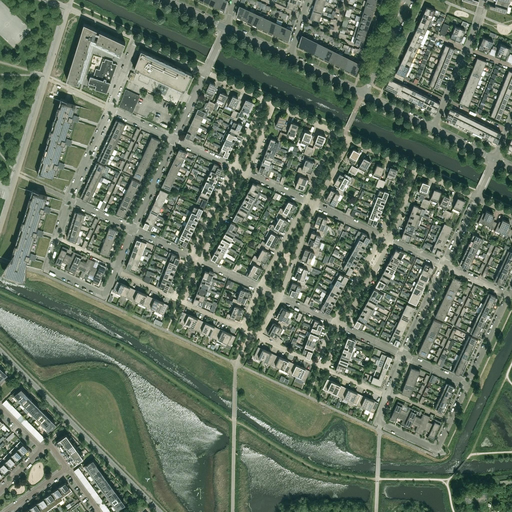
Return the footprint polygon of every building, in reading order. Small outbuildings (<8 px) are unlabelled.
[(225,10),(228,0),(227,0),(221,0),(220,7),(225,10)] [(375,9),(376,4),(367,1),(365,6),(375,9)] [(506,14),(508,6),(496,2),(495,6),(489,5),(488,8),(506,14)] [(242,18),(245,9),(245,8),(239,6),(236,15),(242,18)] [(250,11),(250,10),(247,9),(248,6),(245,6),(245,8),(245,9),(242,18),(247,20),(250,11)] [(373,14),(375,9),(365,6),(363,11),(373,14)] [(433,16),(436,10),(426,6),(424,11),(433,16)] [(252,22),(255,13),(250,11),(247,20),(252,22)] [(257,25),(260,16),(261,13),(261,12),(256,11),(255,13),(252,22),(257,25)] [(372,19),(373,14),(363,11),(362,16),(372,19)] [(431,20),(433,16),(424,11),(422,16),(431,20)] [(263,27),(265,18),(266,18),(265,18),(266,15),(261,13),(260,16),(257,25),(263,27)] [(370,25),(372,19),(362,16),(360,22),(370,25)] [(429,25),(431,20),(422,16),(420,21),(429,25)] [(268,30),(271,20),(265,18),(263,27),(268,30)] [(273,32),(276,23),(273,21),(273,20),(271,19),(271,20),(268,30),(273,32)] [(427,29),(429,25),(420,21),(418,25),(427,29)] [(368,30),(370,25),(360,22),(359,27),(368,30)] [(125,42),(84,23),(67,80),(79,84),(92,42),(121,55),(125,42)] [(284,37),(286,28),(286,27),(283,26),(284,24),(281,24),(281,25),(278,35),(284,37)] [(443,24),(439,36),(445,38),(449,26),(443,24)] [(425,34),(427,29),(418,25),(415,30),(425,34)] [(455,40),(460,27),(455,25),(455,26),(454,26),(452,30),(453,31),(450,38),(455,40)] [(368,30),(359,27),(356,26),(355,31),(367,35),(368,30)] [(464,35),(465,31),(464,30),(465,29),(460,27),(455,40),(460,42),(463,35),(464,35)] [(289,39),(292,30),(286,28),(284,37),(289,39)] [(422,39),(425,34),(415,30),(413,34),(422,39)] [(365,40),(367,35),(355,31),(353,36),(355,37),(365,40)] [(304,47),(307,37),(304,36),(304,34),(302,33),(298,44),(304,47)] [(420,43),(422,39),(413,34),(411,39),(420,43)] [(309,49),(312,41),(312,40),(309,39),(310,37),(307,36),(307,37),(304,47),(309,49)] [(363,46),(365,40),(355,37),(354,43),(363,46)] [(483,51),(488,39),(483,37),(483,38),(482,37),(480,41),(481,42),(478,49),(483,51)] [(418,48),(420,43),(411,39),(409,44),(418,48)] [(492,46),(493,42),(492,42),(493,41),(488,39),(483,51),(488,53),(491,46),(492,46)] [(314,52),(317,43),(317,42),(312,41),(309,49),(314,52)] [(319,55),(322,46),(323,45),(317,43),(314,52),(319,55)] [(416,53),(418,48),(409,44),(407,48),(416,53)] [(500,58),(505,46),(501,44),(500,45),(499,44),(498,49),(496,56),(500,58)] [(453,54),(455,48),(445,45),(443,50),(453,54)] [(325,57),(327,48),(328,47),(322,46),(319,55),(325,57)] [(509,53),(511,49),(510,49),(510,48),(505,46),(500,58),(505,60),(508,53),(509,53)] [(330,60),(333,50),(327,48),(325,57),(330,60)] [(414,57),(416,53),(407,48),(405,53),(414,57)] [(335,62),(338,51),(339,50),(333,49),(333,50),(330,60),(335,62)] [(192,73),(180,68),(141,50),(134,69),(184,92),(192,73)] [(451,59),(453,54),(443,50),(441,55),(451,59)] [(338,51),(335,62),(340,65),(343,56),(344,53),(338,51)] [(412,62),(414,57),(405,53),(403,58),(412,62)] [(448,64),(451,59),(441,55),(439,60),(448,64)] [(345,67),(348,59),(348,58),(343,56),(340,65),(345,67)] [(484,66),(486,61),(477,57),(475,62),(484,66)] [(112,78),(117,64),(112,63),(113,61),(103,58),(100,69),(96,68),(95,72),(112,78)] [(409,66),(412,62),(403,58),(400,62),(409,66)] [(350,70),(353,60),(348,59),(345,67),(350,70)] [(351,71),(356,73),(358,66),(360,66),(362,61),(354,59),(353,60),(350,70),(352,71),(351,71)] [(446,69),(448,64),(439,60),(437,65),(446,69)] [(407,71),(409,66),(400,62),(398,67),(407,71)] [(483,70),(484,66),(475,62),(473,67),(483,70)] [(444,74),(446,69),(437,65),(435,70),(444,74)] [(405,76),(407,71),(398,67),(396,71),(405,76)] [(481,75),(483,70),(473,67),(472,71),(481,75)] [(442,79),(444,74),(435,70),(433,75),(442,79)] [(401,84),(405,76),(396,71),(396,72),(393,79),(392,79),(401,84)] [(479,79),(481,75),(472,71),(470,75),(479,79)] [(107,92),(112,78),(95,72),(93,77),(90,76),(88,83),(89,83),(88,87),(107,92)] [(440,84),(442,79),(433,75),(431,80),(440,84)] [(477,84),(479,79),(470,75),(468,80),(477,84)] [(401,84),(392,79),(393,79),(389,78),(387,82),(400,89),(402,84),(401,84)] [(438,89),(440,84),(431,80),(429,85),(438,89)] [(475,88),(477,84),(468,80),(466,84),(475,88)] [(511,89),(511,88),(511,83),(504,80),(502,85),(511,89)] [(217,85),(215,84),(210,82),(205,92),(210,94),(209,97),(209,98),(211,99),(212,95),(217,85)] [(400,89),(387,82),(385,87),(397,93),(400,89)] [(403,96),(408,87),(402,84),(400,89),(397,93),(403,96)] [(474,93),(475,88),(466,84),(464,89),(474,93)] [(510,94),(511,89),(502,85),(500,90),(510,94)] [(408,98),(412,89),(408,87),(403,96),(408,98)] [(412,101),(417,91),(412,89),(408,98),(412,101)] [(472,97),(474,93),(464,89),(463,93),(472,97)] [(131,112),(139,96),(126,90),(120,106),(131,112)] [(508,99),(510,94),(500,90),(498,95),(508,99)] [(417,103),(421,94),(417,91),(412,101),(417,103)] [(222,105),(227,95),(220,92),(219,96),(215,104),(212,103),(209,108),(209,110),(212,111),(214,108),(216,109),(219,104),(222,105)] [(470,102),(472,97),(463,93),(461,98),(470,102)] [(421,105),(426,96),(421,94),(417,103),(421,105)] [(230,117),(233,119),(237,112),(234,111),(238,102),(238,103),(240,98),(233,95),(228,106),(232,108),(231,110),(233,111),(230,117)] [(506,104),(508,99),(498,95),(496,100),(506,104)] [(426,108),(431,98),(426,96),(421,105),(426,108)] [(70,140),(75,121),(77,122),(78,117),(77,116),(80,107),(69,103),(60,101),(61,98),(60,100),(59,100),(37,171),(38,171),(37,174),(38,174),(38,172),(58,178),(58,177),(61,168),(62,168),(64,164),(62,163),(68,145),(70,145),(71,140),(70,140)] [(431,110),(435,100),(431,98),(426,108),(431,110)] [(468,106),(470,102),(461,98),(459,102),(468,106)] [(239,113),(237,112),(233,119),(237,120),(239,116),(241,117),(244,110),(248,112),(253,102),(246,99),(244,103),(239,113)] [(436,112),(440,103),(435,100),(431,110),(436,112)] [(504,109),(506,104),(496,100),(494,105),(504,109)] [(502,114),(504,109),(494,105),(492,111),(502,114)] [(204,117),(204,116),(206,112),(198,108),(196,113),(204,117)] [(451,120),(455,110),(450,108),(446,117),(451,120)] [(455,122),(460,113),(455,110),(451,120),(455,122)] [(500,119),(502,114),(492,111),(490,116),(500,119)] [(204,116),(204,117),(196,113),(194,118),(201,122),(203,118),(207,119),(207,118),(204,116)] [(460,124),(465,115),(460,113),(455,122),(460,124)] [(287,117),(285,117),(280,115),(275,125),(283,128),(287,117)] [(464,126),(469,117),(465,115),(460,124),(464,126)] [(469,129),(474,119),(469,117),(464,126),(469,129)] [(200,125),(201,122),(194,118),(191,122),(199,126),(200,125)] [(473,131),(478,122),(474,119),(469,129),(473,131)] [(123,129),(125,124),(116,120),(114,125),(123,129)] [(239,131),(242,124),(240,123),(238,122),(238,123),(234,121),(232,126),(227,124),(226,126),(231,128),(231,127),(239,131)] [(200,125),(199,126),(191,122),(189,127),(197,131),(199,127),(202,129),(203,127),(200,125)] [(286,135),(284,133),(281,141),(284,142),(286,137),(288,138),(290,134),(294,135),(298,125),(291,122),(290,126),(286,135)] [(478,133),(483,124),(478,122),(473,131),(478,133)] [(483,136),(487,126),(483,124),(478,133),(483,136)] [(121,134),(123,129),(114,125),(111,130),(121,134)] [(487,138),(492,128),(487,126),(483,136),(487,138)] [(195,135),(197,131),(189,127),(187,132),(195,135)] [(237,136),(239,131),(231,127),(231,128),(229,132),(237,136)] [(492,140),(496,131),(492,128),(487,138),(492,140)] [(119,139),(121,134),(111,130),(109,135),(119,139)] [(304,153),(307,155),(310,147),(307,146),(312,134),(305,131),(301,142),(306,143),(304,148),(306,148),(304,153)] [(497,143),(501,133),(496,131),(492,140),(497,143)] [(195,135),(187,132),(185,137),(193,140),(195,136),(198,138),(199,136),(195,135)] [(235,141),(237,136),(229,132),(227,136),(222,134),(222,136),(226,138),(226,137),(235,141)] [(321,147),(325,136),(318,133),(313,146),(316,147),(317,145),(321,147)] [(116,144),(119,139),(109,135),(107,140),(116,144)] [(157,145),(159,140),(152,136),(149,141),(157,145)] [(232,146),(235,141),(226,137),(226,138),(224,142),(232,146)] [(277,148),(277,147),(280,148),(282,142),(271,138),(268,144),(277,148)] [(114,149),(116,144),(107,140),(104,145),(114,149)] [(155,150),(157,145),(149,141),(147,146),(155,150)] [(230,151),(232,146),(224,142),(222,146),(218,144),(217,146),(221,148),(222,147),(230,151)] [(275,153),(276,149),(281,150),(282,149),(280,148),(277,147),(277,148),(268,144),(266,150),(275,153)] [(112,154),(114,149),(104,145),(102,149),(112,154)] [(153,155),(155,150),(147,146),(145,151),(153,155)] [(227,157),(230,151),(222,147),(221,148),(219,154),(223,156),(224,155),(227,157)] [(353,165),(358,156),(360,152),(353,148),(348,158),(352,161),(350,164),(353,165)] [(109,159),(112,154),(102,149),(100,154),(109,159)] [(185,157),(187,153),(179,149),(177,154),(185,157)] [(273,158),(273,157),(275,153),(266,150),(264,155),(273,158)] [(150,160),(153,155),(145,151),(142,156),(150,160)] [(107,164),(109,159),(100,154),(98,159),(107,164)] [(185,157),(177,154),(175,158),(183,162),(184,158),(188,160),(189,158),(185,157)] [(299,154),(298,157),(291,155),(290,158),(297,161),(300,162),(302,155),(299,154)] [(315,162),(310,160),(311,157),(304,154),(302,159),(305,161),(304,164),(313,168),(315,162)] [(271,164),(272,159),(277,161),(278,159),(273,157),(273,158),(264,155),(262,160),(271,164)] [(148,165),(150,160),(142,156),(140,161),(148,165)] [(365,171),(370,161),(364,157),(362,161),(358,167),(365,171)] [(181,166),(183,162),(175,158),(173,163),(180,167),(181,166)] [(269,168),(271,164),(262,160),(260,166),(269,169),(269,168)] [(146,170),(148,165),(140,161),(138,166),(146,170)] [(103,172),(106,167),(96,162),(94,167),(103,172)] [(181,166),(180,167),(173,163),(170,168),(178,171),(180,168),(183,169),(184,167),(181,166)] [(219,174),(222,168),(218,167),(219,166),(214,164),(211,169),(207,167),(206,169),(211,171),(211,170),(219,174)] [(311,173),(313,168),(304,164),(303,167),(299,167),(297,171),(299,172),(305,174),(306,171),(311,173)] [(384,167),(382,166),(377,164),(373,175),(380,177),(382,171),(384,167)] [(143,175),(146,170),(138,166),(136,171),(143,175)] [(269,169),(260,166),(258,171),(262,173),(262,174),(269,177),(271,171),(273,172),(274,170),(269,168),(269,169)] [(393,180),(397,169),(390,166),(386,177),(393,180)] [(101,177),(103,172),(94,167),(92,172),(101,177)] [(176,176),(177,175),(178,171),(170,168),(168,172),(176,176)] [(217,179),(219,174),(211,170),(211,171),(209,175),(217,179)] [(141,180),(143,175),(136,171),(133,176),(141,180)] [(99,181),(101,177),(92,172),(89,177),(99,181)] [(177,175),(176,176),(168,172),(166,177),(174,181),(176,177),(179,178),(180,177),(177,175)] [(309,179),(303,177),(305,174),(299,172),(297,176),(299,178),(297,181),(307,184),(309,179)] [(348,185),(352,179),(351,178),(352,177),(346,174),(345,176),(340,174),(337,179),(345,183),(348,185)] [(214,184),(217,179),(209,175),(207,179),(202,177),(201,179),(206,181),(206,180),(214,184)] [(284,180),(286,176),(283,175),(280,182),(283,184),(287,185),(288,181),(284,180)] [(97,186),(99,181),(89,177),(87,182),(97,186)] [(172,185),(172,184),(174,181),(166,177),(164,182),(172,185)] [(137,187),(140,182),(132,179),(130,184),(137,187)] [(344,186),(345,183),(337,179),(334,184),(339,187),(337,189),(343,192),(345,188),(344,186)] [(212,189),(214,184),(206,180),(206,181),(204,185),(212,189)] [(305,190),(307,184),(297,181),(295,186),(305,190)] [(420,206),(424,207),(426,200),(424,199),(428,188),(427,188),(426,188),(428,183),(422,181),(418,192),(422,193),(422,194),(421,193),(419,198),(421,199),(421,198),(423,199),(420,206)] [(94,191),(97,186),(87,182),(85,187),(94,191)] [(172,184),(172,185),(164,182),(162,186),(170,190),(171,186),(175,188),(176,186),(172,184)] [(258,192),(258,191),(261,186),(257,184),(256,185),(253,183),(250,188),(258,192)] [(135,192),(137,187),(130,184),(127,189),(135,192)] [(210,195),(212,189),(204,185),(202,190),(197,188),(197,190),(201,192),(201,191),(210,195)] [(92,196),(94,191),(85,187),(83,192),(92,196)] [(258,192),(250,188),(247,193),(255,197),(258,198),(260,194),(262,195),(263,194),(258,191),(258,192)] [(429,201),(426,200),(424,207),(427,209),(430,202),(431,202),(432,200),(437,202),(441,191),(434,188),(429,201)] [(41,231),(47,212),(49,213),(50,208),(49,207),(52,198),(41,194),(32,192),(33,189),(32,192),(30,191),(9,260),(10,260),(8,263),(8,264),(3,271),(5,273),(6,274),(7,274),(8,275),(9,275),(11,276),(12,277),(14,277),(16,278),(17,278),(18,278),(20,278),(22,279),(24,279),(25,278),(26,278),(26,270),(26,269),(26,265),(30,266),(32,259),(34,260),(35,255),(34,254),(40,236),(41,236),(43,231),(41,231)] [(133,197),(135,192),(127,189),(125,194),(133,197)] [(166,197),(167,197),(168,193),(160,189),(158,194),(166,197)] [(337,199),(340,194),(343,196),(344,193),(343,192),(337,189),(336,192),(331,189),(328,194),(337,199)] [(380,190),(378,194),(378,195),(386,199),(389,192),(384,190),(384,191),(380,190)] [(207,200),(210,195),(201,191),(201,192),(199,196),(207,200)] [(90,201),(92,196),(83,192),(80,197),(90,201)] [(252,202),(253,201),(255,197),(247,193),(244,198),(252,202)] [(131,202),(133,197),(125,194),(123,199),(131,202)] [(167,197),(166,197),(158,194),(156,198),(164,202),(166,198),(169,200),(170,198),(167,197)] [(334,204),(337,199),(328,194),(325,200),(334,204)] [(386,199),(378,195),(375,194),(373,199),(384,203),(386,199)] [(445,210),(449,202),(451,198),(444,195),(439,205),(444,207),(442,212),(444,212),(442,216),(445,217),(448,211),(445,210)] [(204,206),(207,200),(199,196),(197,201),(201,203),(200,204),(204,206)] [(462,207),(465,200),(458,197),(453,208),(460,211),(459,211),(462,213),(464,208),(462,207)] [(162,207),(162,206),(164,202),(156,198),(154,203),(162,207)] [(252,202),(244,198),(242,203),(252,209),(255,204),(256,205),(257,204),(253,201),(252,202)] [(128,207),(131,202),(123,199),(120,203),(128,207)] [(382,209),(384,203),(373,199),(371,204),(369,203),(369,205),(373,207),(374,206),(382,209)] [(294,211),(297,206),(289,201),(286,206),(294,211)] [(126,212),(128,207),(120,203),(118,208),(126,212)] [(162,206),(162,207),(154,203),(152,208),(160,211),(161,208),(165,209),(166,207),(162,206)] [(252,209),(242,203),(239,208),(247,212),(247,211),(250,213),(252,209)] [(420,214),(420,213),(422,209),(418,207),(418,206),(414,204),(411,211),(420,214)] [(200,215),(203,209),(199,207),(198,208),(194,206),(192,211),(200,215)] [(294,211),(286,206),(284,209),(280,208),(278,212),(285,216),(287,213),(292,216),(294,211)] [(380,214),(382,209),(374,206),(373,207),(371,211),(380,214)] [(124,217),(126,212),(118,208),(116,213),(124,217)] [(157,216),(158,215),(160,211),(152,208),(150,212),(157,216)] [(247,212),(239,208),(236,213),(244,217),(247,219),(249,214),(251,215),(252,214),(250,213),(247,211),(247,212)] [(271,210),(269,213),(266,211),(264,214),(273,219),(276,213),(271,210)] [(380,214),(371,211),(369,210),(367,215),(365,214),(365,216),(369,217),(378,220),(380,214)] [(484,224),(490,212),(486,210),(485,213),(483,212),(478,223),(479,221),(484,224)] [(83,220),(85,215),(75,211),(73,217),(83,220)] [(198,220),(200,215),(192,211),(190,216),(185,214),(185,215),(189,217),(198,220)] [(425,215),(420,213),(420,214),(411,211),(409,216),(418,219),(421,220),(422,216),(424,217),(425,215)] [(158,215),(157,216),(150,212),(147,217),(155,221),(157,217),(161,219),(161,217),(158,215)] [(289,221),(284,219),(285,216),(278,212),(276,216),(279,219),(277,222),(286,227),(289,221)] [(496,222),(493,220),(494,218),(492,217),(494,214),(490,212),(484,224),(490,226),(489,228),(490,227),(492,229),(496,222)] [(241,222),(244,217),(236,213),(233,219),(237,221),(237,220),(241,222)] [(325,224),(327,219),(318,215),(316,221),(325,224)] [(418,219),(409,216),(407,222),(416,225),(416,224),(419,225),(421,220),(418,219)] [(82,225),(83,220),(73,217),(72,222),(82,225)] [(153,225),(154,224),(155,221),(147,217),(145,222),(153,225)] [(195,226),(198,220),(189,217),(187,222),(195,226)] [(376,225),(378,220),(369,217),(367,223),(371,225),(372,224),(376,225)] [(501,232),(506,221),(502,219),(501,222),(499,221),(498,223),(496,222),(492,229),(495,230),(494,231),(495,230),(501,232)] [(329,226),(325,224),(316,221),(314,226),(319,228),(318,231),(324,233),(326,234),(327,231),(329,226)] [(506,237),(507,235),(509,236),(511,230),(511,229),(510,228),(511,226),(509,225),(510,222),(506,221),(501,232),(506,235),(506,237)] [(80,230),(82,225),(72,222),(70,227),(80,230)] [(153,225),(145,222),(143,226),(151,230),(153,231),(155,227),(156,228),(157,226),(154,224),(153,225)] [(193,231),(195,226),(187,222),(185,226),(181,224),(180,226),(181,227),(184,228),(185,227),(193,231)] [(239,227),(235,225),(235,224),(231,222),(228,228),(236,232),(239,227)] [(286,227),(277,222),(274,227),(272,226),(272,227),(270,226),(269,227),(276,232),(278,229),(283,232),(286,227)] [(420,227),(420,226),(419,225),(416,224),(416,225),(407,222),(405,227),(414,230),(415,226),(420,227)] [(450,232),(452,227),(444,223),(442,227),(439,225),(438,227),(442,229),(442,228),(450,232)] [(78,235),(80,230),(70,227),(68,232),(78,235)] [(116,235),(118,230),(109,227),(107,232),(116,235)] [(190,236),(193,231),(185,227),(184,228),(181,227),(179,231),(190,236)] [(280,237),(275,234),(276,232),(269,227),(268,227),(267,230),(268,231),(265,236),(268,237),(277,242),(280,237)] [(412,235),(414,230),(405,227),(403,232),(411,235),(412,235)] [(233,237),(233,236),(236,232),(228,228),(225,233),(233,237)] [(448,236),(450,232),(442,228),(442,229),(440,232),(448,236)] [(188,241),(190,236),(179,231),(177,235),(180,236),(180,237),(188,241)] [(319,241),(321,236),(323,236),(324,233),(318,231),(317,234),(312,232),(309,237),(319,241)] [(370,238),(366,236),(367,235),(358,231),(355,236),(367,243),(370,238)] [(77,241),(78,235),(68,232),(67,238),(77,241)] [(114,240),(116,235),(107,232),(105,237),(114,240)] [(416,238),(416,236),(412,235),(411,235),(403,232),(401,238),(405,239),(404,240),(409,242),(411,236),(416,238)] [(446,241),(448,236),(440,232),(438,236),(435,235),(434,236),(437,238),(438,237),(446,241)] [(233,236),(233,237),(225,233),(222,238),(230,242),(232,238),(237,240),(238,239),(233,236)] [(177,235),(176,234),(175,236),(177,237),(174,241),(177,243),(177,244),(181,246),(182,245),(185,246),(188,241),(180,237),(180,236),(177,235)] [(482,238),(476,236),(473,234),(471,239),(480,244),(482,238)] [(367,243),(355,236),(354,238),(356,239),(354,242),(356,244),(364,248),(367,243)] [(112,245),(114,240),(105,237),(104,242),(112,245)] [(277,242),(268,237),(266,243),(262,241),(261,244),(268,247),(269,245),(274,247),(277,242)] [(321,242),(319,241),(309,237),(307,243),(313,245),(312,248),(319,251),(323,252),(324,250),(321,249),(321,248),(319,248),(321,242)] [(444,245),(446,241),(438,237),(437,238),(436,242),(444,245)] [(227,247),(228,246),(230,242),(222,238),(220,243),(227,247)] [(145,248),(146,243),(137,239),(135,245),(144,249),(145,248)] [(478,248),(480,244),(471,239),(468,244),(478,248)] [(110,250),(112,245),(104,242),(102,247),(110,250)] [(441,250),(444,245),(436,242),(434,245),(430,244),(430,246),(432,247),(433,247),(433,246),(441,250)] [(228,246),(227,247),(220,243),(217,248),(225,252),(227,248),(231,250),(232,249),(228,246)] [(271,253),(266,250),(268,247),(261,244),(259,243),(257,246),(261,250),(260,253),(268,258),(271,253)] [(362,253),(364,248),(356,244),(354,248),(350,245),(349,247),(353,249),(354,249),(362,253)] [(476,253),(478,248),(468,244),(466,249),(476,253)] [(142,254),(144,250),(147,251),(148,249),(145,248),(144,249),(135,245),(133,251),(142,254)] [(73,262),(77,253),(74,251),(71,256),(66,254),(68,249),(69,250),(69,249),(63,246),(62,247),(63,247),(59,255),(73,262)] [(441,250),(433,246),(433,247),(432,247),(430,251),(439,255),(441,250)] [(108,256),(110,250),(102,247),(100,253),(108,256)] [(227,253),(225,252),(217,248),(214,253),(222,257),(222,256),(225,258),(227,253)] [(317,255),(319,251),(312,248),(310,251),(305,249),(303,254),(312,258),(313,255),(317,255)] [(359,258),(362,253),(354,249),(353,249),(351,253),(359,258)] [(401,258),(404,252),(400,250),(399,251),(396,249),(393,254),(401,259),(401,258)] [(473,258),(476,253),(466,249),(464,254),(473,258)] [(140,260),(140,259),(142,254),(133,251),(130,256),(140,260)] [(180,258),(176,256),(176,255),(169,252),(167,258),(162,257),(162,258),(166,260),(167,259),(169,260),(178,263),(180,258)] [(359,258),(351,253),(348,252),(346,257),(356,263),(359,258)] [(87,269),(92,260),(88,258),(86,263),(80,260),(82,256),(83,256),(77,253),(73,262),(87,269)] [(219,263),(221,258),(226,260),(227,259),(225,258),(222,256),(222,257),(214,253),(211,258),(215,260),(214,261),(219,263)] [(268,258),(260,253),(258,256),(254,255),(252,259),(259,263),(260,260),(265,263),(268,258)] [(310,263),(312,258),(303,254),(301,260),(306,262),(305,265),(311,267),(312,264),(310,263)] [(405,260),(401,258),(401,259),(393,254),(390,259),(398,264),(400,259),(404,262),(405,260)] [(471,263),(473,258),(464,254),(461,259),(471,263)] [(73,262),(59,255),(55,264),(54,264),(61,267),(60,266),(62,262),(68,264),(65,269),(69,271),(73,262)] [(511,264),(511,258),(505,255),(503,260),(511,264)] [(138,266),(140,261),(143,262),(144,260),(140,259),(140,260),(130,256),(128,262),(138,266)] [(356,263),(346,257),(343,262),(345,263),(353,268),(356,263)] [(178,263),(169,260),(167,259),(166,260),(164,264),(167,266),(176,269),(178,263)] [(262,269),(257,266),(259,263),(252,259),(250,263),(253,266),(251,269),(260,274),(262,269)] [(396,268),(398,264),(390,259),(387,264),(395,269),(396,268)] [(469,268),(471,263),(461,259),(459,264),(469,268)] [(102,275),(106,267),(100,264),(101,264),(98,269),(93,266),(95,261),(92,260),(87,269),(102,275)] [(510,270),(511,266),(511,264),(503,260),(501,265),(510,270)] [(87,269),(73,262),(69,271),(75,274),(75,273),(74,273),(76,268),(82,271),(80,276),(83,277),(87,269)] [(136,271),(138,266),(128,262),(126,268),(136,271)] [(350,274),(353,268),(345,263),(343,269),(346,271),(346,272),(350,274)] [(174,274),(176,269),(167,266),(164,264),(162,270),(174,274)] [(400,270),(396,268),(395,269),(387,264),(385,269),(392,274),(395,269),(399,272),(400,270)] [(431,272),(433,267),(425,264),(424,268),(420,266),(419,268),(423,269),(423,268),(431,272)] [(306,275),(308,269),(311,271),(312,268),(311,267),(305,265),(304,268),(299,266),(297,271),(306,275)] [(508,274),(510,270),(501,265),(499,270),(508,274)] [(429,277),(431,272),(423,268),(423,269),(421,273),(429,277)] [(98,284),(102,275),(87,269),(83,277),(87,279),(89,274),(95,277),(93,281),(92,281),(98,284)] [(257,279),(260,274),(251,269),(248,274),(257,279)] [(390,278),(392,274),(385,269),(382,274),(390,279),(390,278)] [(172,279),(174,274),(162,270),(160,275),(172,279)] [(211,279),(212,278),(214,273),(209,271),(209,272),(205,270),(203,276),(211,279)] [(506,279),(508,274),(499,270),(496,275),(506,279)] [(304,280),(306,275),(297,271),(294,277),(300,279),(299,282),(305,284),(306,281),(304,280)] [(345,283),(348,277),(344,275),(344,276),(340,274),(337,273),(334,277),(345,283)] [(427,281),(429,277),(421,273),(419,277),(416,275),(415,277),(418,279),(419,278),(427,281)] [(394,280),(390,278),(390,279),(382,274),(379,279),(387,284),(389,279),(393,282),(394,280)] [(170,285),(172,279),(160,275),(158,280),(170,285)] [(503,284),(506,279),(496,275),(494,280),(503,284)] [(211,279),(203,276),(201,281),(213,286),(214,281),(216,282),(216,280),(212,278),(211,279)] [(345,283),(334,277),(332,281),(330,281),(329,282),(334,285),(334,284),(342,288),(345,283)] [(459,286),(462,281),(453,277),(451,282),(459,286)] [(425,286),(427,281),(419,278),(418,279),(417,282),(425,286)] [(385,286),(387,284),(379,279),(375,286),(380,288),(380,287),(384,289),(386,290),(387,288),(385,286)] [(167,292),(170,285),(158,280),(156,287),(159,288),(159,287),(163,289),(163,290),(167,292)] [(121,295),(126,285),(121,283),(121,284),(117,282),(117,281),(112,291),(121,295)] [(213,286),(201,281),(199,286),(207,290),(208,289),(211,290),(213,286)] [(299,291),(301,286),(305,287),(306,284),(305,284),(299,282),(298,284),(292,282),(290,288),(299,291)] [(423,291),(425,286),(417,282),(415,286),(412,284),(411,286),(414,288),(415,287),(423,291)] [(457,291),(459,286),(451,282),(448,287),(457,291)] [(339,293),(342,288),(334,284),(334,285),(331,289),(339,293)] [(129,299),(134,290),(130,288),(130,287),(126,285),(121,295),(129,299)] [(205,295),(207,291),(211,292),(212,291),(211,290),(208,289),(207,290),(199,286),(197,292),(205,295)] [(420,295),(423,291),(415,287),(414,288),(412,292),(420,295)] [(455,296),(457,291),(448,287),(446,292),(455,296)] [(297,297),(299,291),(290,288),(288,293),(293,296),(296,297),(297,297)] [(381,300),(384,295),(378,291),(378,290),(374,288),(371,294),(379,299),(381,300)] [(248,298),(250,292),(241,289),(239,294),(248,298)] [(324,292),(326,293),(328,295),(329,294),(337,298),(339,293),(331,289),(329,293),(325,290),(324,292)] [(138,303),(143,293),(138,291),(138,292),(134,290),(129,299),(138,303)] [(203,300),(204,299),(205,295),(197,292),(195,297),(203,300)] [(418,300),(420,295),(412,292),(411,294),(408,292),(407,294),(406,295),(410,297),(410,296),(418,300)] [(453,301),(455,296),(446,292),(444,297),(453,301)] [(146,307),(151,298),(147,296),(147,295),(143,293),(138,303),(146,307)] [(328,295),(326,293),(323,297),(334,303),(337,298),(329,294),(328,295)] [(495,302),(497,297),(488,293),(486,298),(495,302)] [(246,303),(248,298),(239,294),(237,299),(233,298),(232,301),(240,304),(241,301),(246,303)] [(376,303),(379,299),(371,294),(368,299),(376,304),(376,303)] [(410,296),(410,297),(408,301),(416,305),(418,300),(410,296)] [(201,306),(203,301),(207,303),(208,301),(204,299),(203,300),(195,297),(192,303),(197,305),(197,304),(201,306)] [(331,308),(334,303),(323,297),(321,301),(319,300),(318,302),(323,305),(323,304),(331,308)] [(450,306),(453,301),(444,297),(442,301),(450,306)] [(155,311),(159,301),(155,298),(154,299),(151,298),(146,307),(155,311)] [(493,307),(495,302),(486,298),(483,303),(493,307)] [(376,303),(376,304),(368,299),(365,304),(373,309),(375,305),(380,307),(380,305),(376,303)] [(163,315),(168,305),(167,305),(163,304),(164,303),(159,301),(155,311),(163,315)] [(244,309),(239,307),(240,304),(232,301),(231,301),(230,303),(233,305),(230,310),(232,311),(242,314),(244,309)] [(448,310),(450,306),(442,301),(439,306),(448,310)] [(491,312),(493,307),(483,303),(481,308),(491,312)] [(329,312),(331,308),(323,304),(323,305),(320,310),(324,312),(325,311),(328,313),(329,312)] [(371,313),(373,309),(365,304),(362,309),(370,314),(371,313)] [(413,312),(415,307),(407,304),(405,308),(402,306),(401,308),(404,309),(405,308),(413,312)] [(446,315),(448,310),(439,306),(437,311),(446,315)] [(287,317),(290,311),(282,307),(279,312),(287,317)] [(410,317),(412,312),(413,312),(405,308),(404,309),(402,313),(410,317)] [(488,317),(491,312),(481,308),(479,313),(488,317)] [(367,319),(370,315),(374,317),(375,315),(371,313),(370,314),(362,309),(360,314),(367,319)] [(240,320),(242,314),(232,311),(231,314),(228,314),(226,318),(233,321),(234,318),(240,320)] [(443,320),(446,315),(437,311),(435,316),(443,320)] [(189,326),(193,316),(189,314),(188,315),(184,313),(185,312),(180,322),(189,326)] [(290,318),(287,317),(279,312),(276,317),(281,320),(279,322),(286,326),(288,323),(287,323),(290,318)] [(408,321),(410,317),(402,313),(401,317),(397,315),(396,317),(400,319),(400,318),(408,321)] [(486,322),(488,317),(479,313),(476,318),(486,322)] [(365,323),(367,319),(360,314),(357,319),(365,324),(365,323)] [(197,330),(201,321),(197,319),(198,318),(193,316),(189,326),(197,330)] [(406,326),(408,321),(400,318),(400,319),(398,322),(406,326)] [(484,327),(486,322),(476,318),(474,323),(484,327)] [(323,324),(319,323),(319,322),(315,320),(313,319),(310,325),(308,324),(307,326),(312,328),(312,327),(321,330),(323,324)] [(361,330),(364,325),(368,327),(369,325),(365,323),(365,324),(357,319),(354,324),(358,326),(357,328),(361,330)] [(440,328),(442,323),(433,319),(431,324),(440,328)] [(205,334),(210,324),(206,322),(205,323),(201,321),(197,330),(205,334)] [(287,327),(286,326),(279,322),(278,325),(273,322),(270,328),(279,332),(281,333),(283,329),(286,330),(287,327)] [(404,331),(406,326),(398,322),(396,322),(395,325),(393,324),(392,326),(396,328),(396,327),(404,331)] [(481,332),(484,327),(474,323),(472,328),(481,332)] [(214,338),(218,329),(214,327),(215,326),(210,324),(205,334),(214,338)] [(437,333),(440,328),(431,324),(429,329),(437,333)] [(319,335),(321,330),(312,327),(312,328),(310,332),(319,335)] [(402,335),(404,331),(396,327),(396,328),(394,332),(402,335)] [(277,335),(279,332),(270,328),(267,333),(272,335),(271,338),(278,342),(280,338),(277,335)] [(479,337),(481,332),(472,328),(470,333),(479,337)] [(221,344),(227,332),(222,330),(222,331),(218,329),(214,338),(216,339),(215,342),(221,344)] [(435,338),(437,333),(429,329),(427,334),(435,338)] [(402,335),(394,332),(392,331),(390,335),(389,334),(388,335),(391,337),(392,336),(400,340),(402,335)] [(236,336),(235,336),(235,337),(231,335),(231,334),(227,332),(221,344),(226,347),(227,344),(231,346),(236,336)] [(316,341),(319,335),(310,332),(308,336),(304,335),(303,337),(308,338),(308,337),(316,341)] [(433,343),(435,338),(427,334),(424,339),(433,343)] [(475,345),(478,340),(468,335),(466,340),(475,345)] [(400,340),(392,336),(391,337),(389,341),(393,342),(397,345),(400,340)] [(314,346),(316,341),(308,337),(308,338),(306,343),(314,346)] [(354,345),(355,345),(357,339),(352,337),(352,338),(348,337),(346,342),(354,345)] [(431,348),(433,343),(424,339),(422,344),(431,348)] [(473,350),(475,345),(466,340),(464,345),(473,350)] [(352,351),(354,346),(358,348),(359,346),(355,345),(354,345),(346,342),(344,348),(352,351)] [(312,351),(314,346),(306,343),(304,347),(300,345),(299,347),(304,349),(304,348),(312,351)] [(428,353),(431,348),(422,344),(420,349),(428,353)] [(471,354),(473,350),(464,345),(461,350),(471,354)] [(262,361),(267,351),(262,349),(258,348),(259,347),(258,347),(254,357),(262,361)] [(310,358),(312,351),(304,348),(304,349),(302,353),(306,355),(306,356),(310,358)] [(350,356),(350,355),(352,351),(344,348),(342,353),(350,356)] [(426,358),(428,353),(420,349),(417,354),(426,358)] [(469,359),(471,354),(461,350),(459,355),(469,359)] [(271,365),(275,355),(271,354),(272,353),(267,351),(262,361),(271,365)] [(348,361),(350,357),(354,359),(355,357),(350,355),(350,356),(342,353),(340,358),(348,361)] [(389,363),(391,357),(382,353),(380,358),(377,357),(376,359),(379,360),(380,359),(389,363)] [(279,369),(284,359),(279,356),(279,357),(275,355),(271,365),(279,369)] [(466,364),(469,359),(459,355),(457,360),(466,364)] [(346,367),(346,366),(348,361),(340,358),(338,364),(346,367)] [(288,373),(292,363),(288,362),(288,361),(284,359),(279,369),(288,373)] [(387,368),(389,363),(380,359),(379,360),(378,365),(387,368)] [(464,369),(466,364),(457,360),(455,365),(464,369)] [(296,376),(301,366),(296,364),(296,365),(292,363),(288,373),(296,376)] [(344,372),(346,368),(350,369),(351,368),(346,366),(346,367),(338,364),(335,370),(339,372),(340,371),(344,372)] [(385,374),(387,368),(378,365),(376,369),(373,368),(372,370),(375,371),(375,370),(385,374)] [(462,374),(464,369),(455,365),(452,370),(462,374)] [(309,371),(309,370),(309,371),(305,369),(305,368),(301,366),(296,376),(305,380),(307,376),(309,371)] [(418,376),(420,371),(411,367),(409,372),(418,376)] [(383,380),(385,374),(375,370),(375,371),(373,376),(383,380)] [(416,381),(418,376),(409,372),(407,377),(416,381)] [(381,385),(383,380),(373,376),(371,382),(381,385)] [(414,386),(416,381),(407,377),(405,383),(414,386)] [(331,393),(336,383),(331,381),(331,382),(327,380),(328,379),(327,379),(323,389),(331,393)] [(340,397),(344,388),(340,386),(341,385),(336,383),(331,393),(340,397)] [(412,391),(414,386),(405,383),(403,388),(412,391)] [(453,392),(456,387),(446,383),(444,388),(453,392)] [(15,391),(11,395),(17,400),(25,393),(26,392),(21,388),(17,393),(15,391)] [(348,401),(353,391),(348,389),(344,388),(340,397),(348,401)] [(410,396),(412,391),(403,388),(401,393),(410,396)] [(451,397),(453,392),(444,388),(442,393),(451,397)] [(357,405),(361,395),(357,394),(357,393),(353,391),(348,401),(357,405)] [(21,404),(29,396),(25,393),(17,400),(21,404)] [(449,402),(451,397),(442,393),(439,398),(449,402)] [(365,409),(370,398),(365,396),(365,397),(361,395),(357,405),(365,409)] [(25,408),(32,400),(29,396),(21,404),(25,408)] [(374,413),(378,402),(378,403),(374,401),(370,398),(365,409),(374,413)] [(446,407),(449,402),(439,398),(437,403),(446,407)] [(28,412),(36,404),(32,400),(25,408),(28,412)] [(408,417),(412,408),(409,407),(406,411),(401,409),(403,404),(404,405),(404,404),(398,401),(393,410),(408,417)] [(444,412),(446,407),(437,403),(435,408),(444,412)] [(32,416),(40,408),(36,404),(28,412),(32,416)] [(36,420),(44,412),(40,408),(32,416),(34,415),(37,418),(36,419),(36,420)] [(423,424),(427,415),(423,413),(421,418),(415,416),(417,411),(418,411),(412,408),(408,417),(423,424)] [(408,417),(393,410),(389,419),(396,422),(395,421),(397,417),(403,419),(400,424),(404,426),(408,417)] [(40,423),(48,416),(44,412),(36,420),(40,423)] [(437,431),(441,422),(435,419),(436,419),(433,424),(428,421),(430,417),(427,415),(423,424),(437,431)] [(44,427),(51,419),(48,416),(40,423),(44,427)] [(423,424),(408,417),(404,426),(410,429),(409,428),(411,424),(417,426),(415,431),(418,433),(423,424)] [(46,432),(48,434),(54,428),(52,426),(55,423),(51,419),(44,427),(47,431),(46,432)] [(433,439),(437,431),(423,424),(418,433),(422,434),(424,429),(430,432),(428,437),(427,436),(426,436),(433,439)] [(61,445),(70,438),(67,433),(58,440),(61,445)] [(65,449),(73,443),(70,438),(61,445),(65,449)] [(28,448),(27,447),(20,440),(14,447),(22,455),(28,448)] [(68,454),(77,447),(73,443),(65,449),(68,454)] [(22,455),(14,447),(8,453),(15,461),(22,455)] [(71,458),(80,452),(77,447),(68,454),(71,458)] [(75,463),(84,457),(80,452),(71,458),(75,463)] [(15,461),(8,453),(1,460),(9,467),(15,461)] [(87,471),(96,464),(97,464),(93,459),(84,466),(87,471)] [(9,467),(1,460),(0,460),(0,471),(2,474),(9,467)] [(99,469),(96,464),(87,471),(90,475),(99,469)] [(90,475),(93,479),(102,473),(99,469),(90,475)] [(102,473),(93,479),(96,484),(105,477),(102,473)] [(100,488),(109,482),(105,477),(96,484),(100,488)] [(103,493),(112,486),(109,482),(100,488),(103,493)] [(64,496),(72,491),(67,483),(66,483),(66,484),(64,486),(63,484),(58,487),(64,496)] [(106,497),(115,490),(112,486),(103,493),(106,497)] [(64,496),(58,487),(51,493),(58,503),(60,502),(63,499),(62,498),(64,496)] [(109,501),(118,495),(115,490),(106,497),(109,501)] [(58,503),(51,493),(43,498),(51,508),(58,503)] [(112,506),(121,499),(118,495),(109,501),(112,506)] [(46,511),(51,508),(43,498),(36,503),(42,511),(46,511)] [(116,510),(125,504),(121,499),(112,506),(116,510)] [(42,511),(36,503),(29,508),(30,510),(31,511),(42,511)]
